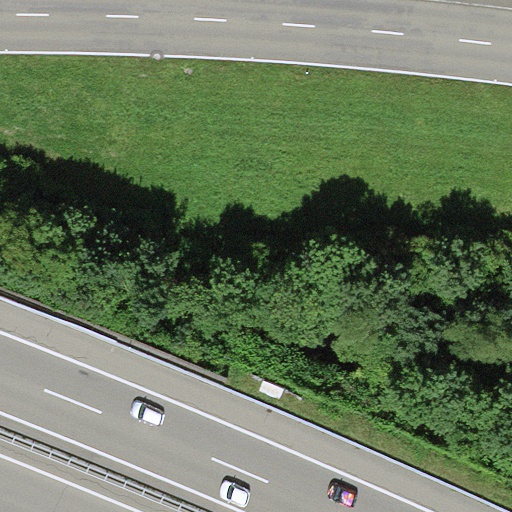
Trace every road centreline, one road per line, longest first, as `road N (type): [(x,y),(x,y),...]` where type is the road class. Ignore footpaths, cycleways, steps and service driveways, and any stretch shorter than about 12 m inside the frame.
road 1 (primary): [(0,18),(185,18),(511,45)]
road 2 (motorway): [(340,511),(0,370)]
